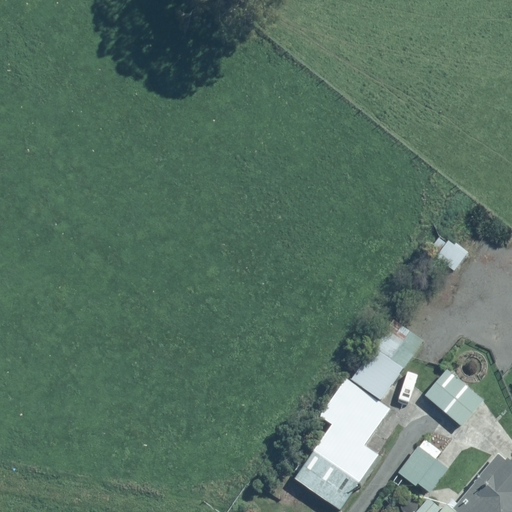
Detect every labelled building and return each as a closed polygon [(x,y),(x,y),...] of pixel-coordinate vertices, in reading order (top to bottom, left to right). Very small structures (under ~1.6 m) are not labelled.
[(450,273),(464,250),(449,241),(435,264),(450,273)] [(393,324),(291,481),(340,511),(344,511),(380,458),(366,444),(388,412),(376,396),(419,341),(393,324)] [(444,369),(422,398),(458,426),(481,397),(444,369)] [(440,453),(420,438),(394,475),(411,488),(414,484),(427,494),(445,468),(435,460),(440,453)] [(456,511),(511,511),(511,464),(504,456),(451,505),(456,511)]
